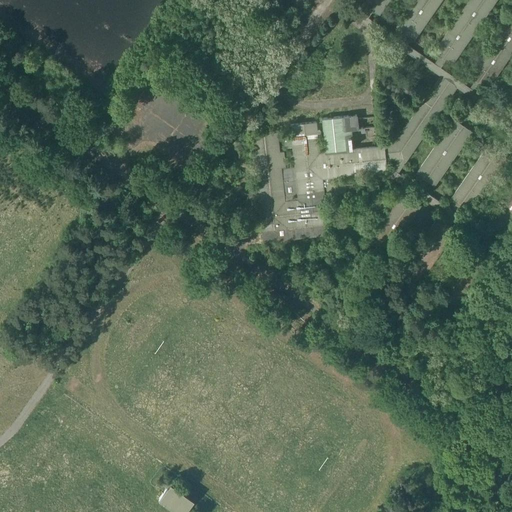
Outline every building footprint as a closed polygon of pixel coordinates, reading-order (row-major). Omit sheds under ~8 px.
[(362,0),(361,2),(368,7),(373,10),(379,14),(388,0),(362,0)] [(414,0),(396,26),(403,31),(407,34),(414,39),(440,0),(414,0)] [(469,0),(434,52),(440,56),(445,60),(451,64),(495,0),(469,0)] [(511,118),(509,117),(511,112),(511,106),(505,114),(474,92),(480,84),(475,81),(470,89),(439,68),(445,60),(440,56),(434,65),(402,42),(407,34),(403,31),(397,39),(367,18),(373,10),(368,7),(359,19),(441,76),(456,87),(511,125),(511,118)] [(511,14),(469,77),(475,81),(480,84),(486,89),(511,51),(511,14)] [(441,76),(394,145),(384,146),(385,160),(399,159),(388,175),(372,176),(373,181),(340,184),(340,180),(334,181),(335,192),(340,192),(340,195),(345,195),(345,191),(388,187),(394,178),(397,174),(456,87),(441,76)] [(357,114),(342,116),(343,130),(351,129),(358,129),(357,114)] [(342,116),(322,118),(325,151),(353,148),(351,129),(343,130),(342,116)] [(454,119),(416,173),(423,178),(427,181),(434,185),(471,132),(454,119)] [(315,121),(290,124),(291,133),(283,133),(285,146),(293,146),(294,153),(290,154),(290,156),(294,155),(295,167),(282,168),(282,167),(284,166),(283,150),(278,151),(276,132),(251,134),(261,229),(262,229),(263,241),(327,234),(326,223),(327,223),(324,198),(335,197),(335,192),(334,181),(333,176),(387,171),(385,160),(384,146),(353,148),(325,151),(321,152),(321,151),(319,151),(317,132),(320,132),(319,130),(316,130),(315,121)] [(489,144),(451,198),(458,202),(462,205),(469,210),(506,156),(489,144)] [(458,202),(452,211),(421,190),(427,181),(423,178),(416,187),(397,174),(394,178),(413,192),(409,197),(414,200),(418,195),(448,216),(444,221),(449,224),(453,219),(484,241),(480,246),(484,249),(498,230),(494,227),(487,236),(456,214),(462,205),(458,202)] [(511,186),(487,222),(494,227),(498,230),(505,234),(511,223),(511,186)] [(403,193),(366,247),(383,259),(420,205),(414,200),(409,197),(403,193)] [(438,217),(400,271),(418,283),(456,229),(449,224),(444,221),(438,217)] [(474,242),(436,296),(453,308),(491,254),(484,249),(480,246),(474,242)] [(184,511),(192,501),(169,484),(158,499),(176,511),(184,511)]
